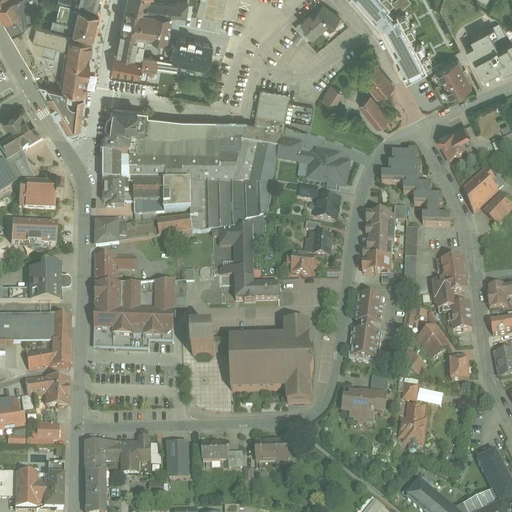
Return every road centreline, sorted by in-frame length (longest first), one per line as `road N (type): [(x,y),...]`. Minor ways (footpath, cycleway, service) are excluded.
road 1 (residential): [(418,127),(387,144),(360,195),(335,383),(321,409),(278,424),(75,430)]
road 2 (tertiary): [(75,430),(85,212),(74,166)]
road 3 (residential): [(476,277),(460,206),(418,127)]
road 4 (residential): [(511,427),(492,386),(476,277)]
road 5 (residential): [(334,0),(365,32),(418,127)]
